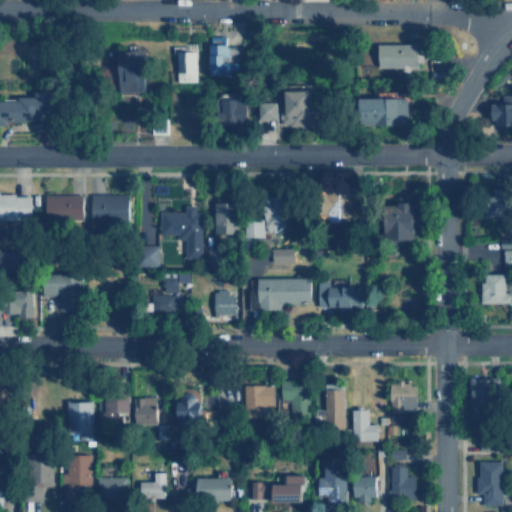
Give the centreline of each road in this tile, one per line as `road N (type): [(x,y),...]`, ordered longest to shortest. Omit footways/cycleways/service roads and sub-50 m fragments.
road 1 (residential): [(511,14),(0,7)]
road 2 (residential): [(511,344),(0,346)]
road 3 (residential): [(0,156),(511,155)]
road 4 (tertiary): [(441,511),(442,156),(464,84),(511,27)]
